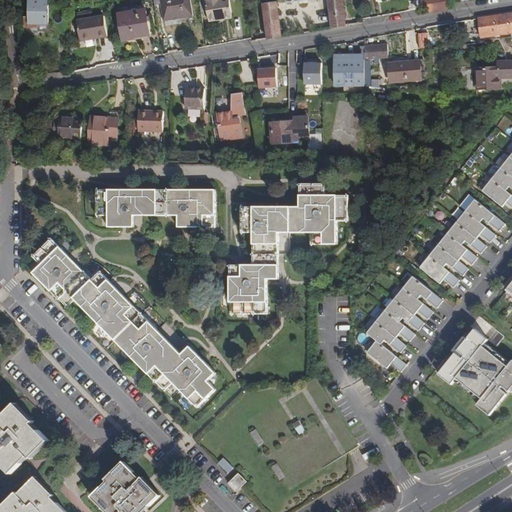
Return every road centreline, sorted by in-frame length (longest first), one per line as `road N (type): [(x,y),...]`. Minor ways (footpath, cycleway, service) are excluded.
road 1 (residential): [(511,4),(26,89)]
road 2 (residential): [(231,511),(7,285),(6,172)]
road 3 (residential): [(421,504),(371,423),(511,251)]
